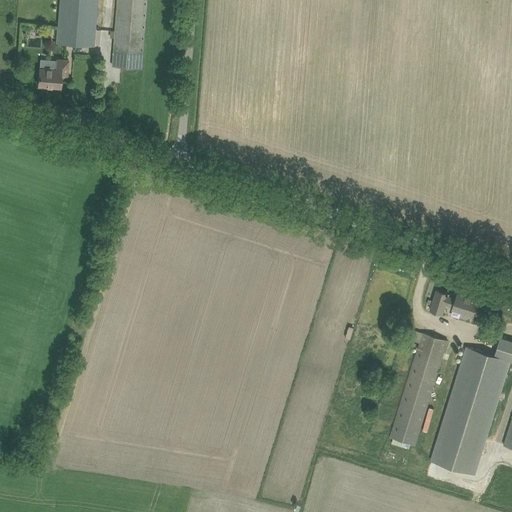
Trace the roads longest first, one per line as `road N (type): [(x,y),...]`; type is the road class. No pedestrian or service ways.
road 1 (unclassified): [(511,273),(184,167)]
road 2 (unclassified): [(184,167),(0,108)]
road 3 (unclassified): [(184,167),(196,0)]
